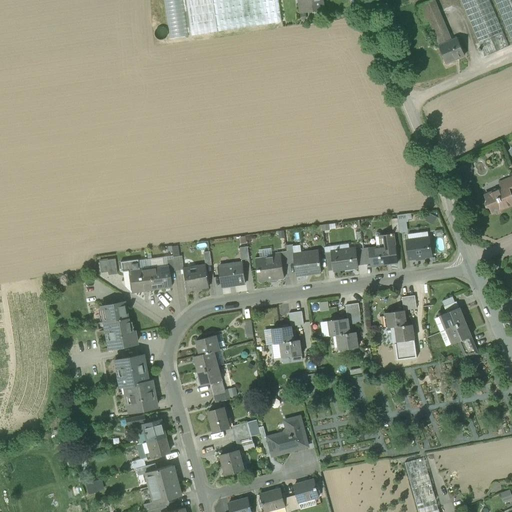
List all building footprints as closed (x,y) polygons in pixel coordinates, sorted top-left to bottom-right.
[(182,0),(163,0),(170,39),(188,36),(182,0)] [(213,0),(186,0),(192,36),(218,32),(213,0)] [(278,0),(213,0),(218,32),(282,22),(278,0)] [(303,0),(304,3),(299,4),(300,13),(324,10),(322,0),(303,0)] [(452,41),(434,0),(431,0),(416,7),(424,26),(430,23),(440,46),(452,41)] [(509,47),(489,0),(460,0),(484,57),(509,47)] [(511,0),(493,0),(511,43),(511,0)] [(440,46),(439,46),(446,63),(464,56),(457,39),(452,41),(440,46)] [(506,186),(485,195),(487,201),(486,203),(487,207),(490,207),(493,214),(495,213),(497,214),(500,213),(501,210),(511,205),(511,196),(510,193),(507,184),(506,185),(506,186)] [(393,234),(380,236),(380,234),(378,233),(376,233),(375,235),(377,248),(369,249),(371,264),(371,266),(397,262),(393,234)] [(429,238),(407,241),(409,259),(416,258),(417,260),(424,259),(424,257),(432,256),(429,238)] [(169,256),(179,254),(178,245),(167,246),(169,256)] [(248,247),(240,248),(241,260),(250,259),(248,247)] [(356,249),(331,252),(334,271),(358,267),(358,266),(356,250),(356,249)] [(363,249),(356,250),(358,266),(365,265),(363,250),(363,249)] [(319,251),(293,255),(296,276),(322,273),(319,251)] [(210,252),(204,252),(205,265),(206,265),(206,266),(212,265),(210,252)] [(281,252),(270,254),(271,257),(256,259),(256,260),(258,260),(259,270),(257,270),(259,282),(284,278),(283,265),(281,252)] [(181,256),(173,257),(173,259),(174,271),(182,270),(183,269),(181,256)] [(115,259),(99,261),(100,273),(107,272),(108,275),(117,274),(115,259)] [(173,259),(166,260),(167,266),(168,266),(169,272),(174,271),(173,259)] [(148,268),(138,270),(137,260),(120,262),(121,272),(128,271),(131,293),(151,290),(148,268)] [(242,263),(219,266),(222,287),(245,284),(242,263)] [(205,265),(196,266),(196,267),(183,269),(182,270),(185,290),(209,287),(206,266),(206,265),(205,265)] [(167,266),(148,268),(151,290),(171,288),(169,272),(168,266),(167,266)] [(415,296),(408,297),(410,310),(417,309),(415,296)] [(408,297),(402,297),(404,310),(410,310),(408,297)] [(453,297),(442,301),(444,307),(455,302),(453,297)] [(124,302),(100,307),(103,322),(102,322),(102,323),(127,318),(124,302)] [(455,302),(444,307),(447,313),(459,308),(456,302),(455,302)] [(359,303),(352,304),(354,317),(360,316),(359,303)] [(352,304),(345,305),(347,318),(348,318),(354,317),(352,304)] [(447,313),(437,317),(437,318),(436,318),(435,320),(441,333),(448,330),(465,322),(459,308),(447,313)] [(404,310),(385,313),(387,328),(393,327),(406,325),(404,310)] [(302,311),(296,312),(297,325),(304,324),(302,311)] [(296,312),(289,313),(291,326),(297,325),(296,312)] [(127,318),(102,323),(102,324),(103,323),(108,349),(136,344),(134,330),(129,331),(127,318)] [(347,318),(329,321),(329,322),(330,322),(332,335),(331,336),(356,333),(356,332),(350,333),(348,318),(347,318)] [(465,322),(448,330),(454,343),(449,345),(449,346),(459,342),(461,348),(473,343),(471,337),(465,322)] [(406,325),(393,327),(395,343),(414,340),(412,325),(406,325)] [(291,326),(272,329),(272,330),(274,330),(276,343),(274,344),(300,341),(300,340),(294,341),(291,326)] [(356,333),(331,336),(331,337),(338,336),(340,349),(339,350),(358,348),(356,333)] [(215,336),(196,341),(200,355),(213,352),(219,351),(215,336)] [(300,341),(274,344),(275,345),(282,344),(284,357),(283,358),(302,356),(300,341)] [(473,343),(461,348),(465,356),(478,354),(473,343)] [(213,352),(200,355),(195,357),(199,371),(217,366),(213,352)] [(142,355),(114,360),(119,386),(118,387),(118,388),(123,387),(123,386),(147,382),(147,381),(142,355)] [(217,366),(199,371),(202,386),(211,384),(222,381),(222,380),(221,381),(217,366)] [(147,382),(123,386),(123,387),(128,413),(156,408),(151,381),(147,381),(147,382)] [(222,381),(211,384),(212,390),(224,387),(222,381)] [(224,387),(212,390),(214,396),(225,393),(224,387)] [(236,387),(229,388),(231,396),(237,395),(236,387)] [(225,393),(214,396),(216,403),(227,400),(225,393)] [(224,407),(209,412),(212,423),(214,432),(229,428),(224,407)] [(143,416),(126,419),(127,425),(144,422),(143,416)] [(290,433),(268,439),(273,456),(308,446),(300,417),(286,421),(290,433)] [(159,420),(135,427),(138,441),(144,439),(145,442),(164,437),(159,420)] [(145,442),(142,443),(147,460),(168,454),(164,437),(145,442)] [(251,437),(239,440),(241,447),(253,444),(251,437)] [(239,450),(220,455),(223,464),(226,475),(244,470),(239,450)] [(438,511),(424,458),(405,463),(392,467),(404,511),(438,511)] [(143,459),(131,462),(133,469),(135,469),(145,466),(143,459)] [(145,466),(135,469),(137,476),(145,474),(144,473),(156,469),(155,464),(145,466)] [(156,469),(144,473),(145,474),(148,488),(176,481),(171,465),(156,469)] [(314,480),(294,486),(297,496),(298,503),(299,503),(319,497),(314,480)] [(176,481),(148,488),(152,502),(153,504),(162,501),(180,496),(176,481)] [(281,489),(260,495),(265,511),(286,511),(285,506),(284,500),(281,489)] [(511,496),(510,491),(503,493),(507,501),(511,499),(511,496)] [(297,496),(290,498),(293,511),(301,509),(299,503),(298,503),(297,496)] [(252,511),(248,498),(228,504),(230,511),(252,511)] [(290,498),(284,500),(285,506),(286,511),(288,511),(293,511),(290,498)] [(152,502),(143,505),(145,511),(164,507),(162,501),(153,504),(152,502)]
